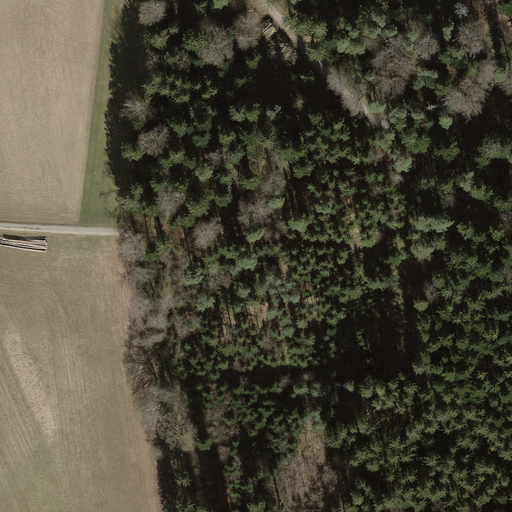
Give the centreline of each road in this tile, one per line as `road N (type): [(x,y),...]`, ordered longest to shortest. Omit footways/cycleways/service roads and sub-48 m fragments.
road 1 (track): [(263,0),(355,102),(511,227)]
road 2 (track): [(0,226),(121,232)]
